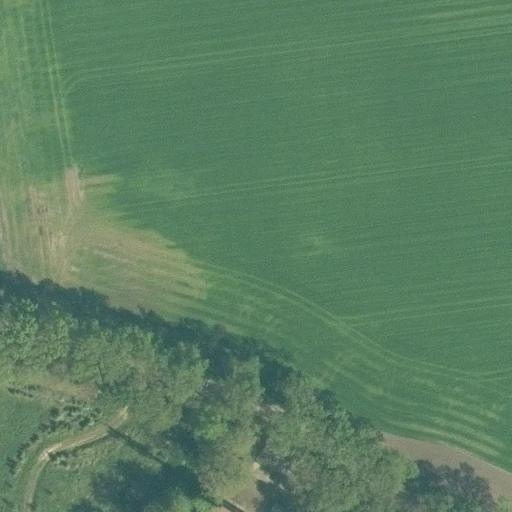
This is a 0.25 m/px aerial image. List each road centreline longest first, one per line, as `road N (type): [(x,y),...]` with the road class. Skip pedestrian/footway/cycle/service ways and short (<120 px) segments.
road 1 (unclassified): [(414,511),(258,405),(0,328)]
road 2 (track): [(145,369),(123,417),(38,466),(27,511)]
